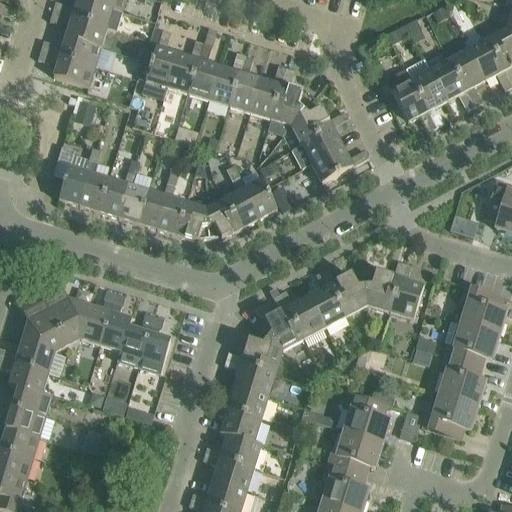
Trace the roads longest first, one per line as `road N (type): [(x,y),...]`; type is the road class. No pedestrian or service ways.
road 1 (residential): [(396,194),(327,50),(333,27),(242,0)]
road 2 (residential): [(217,289),(224,311),(163,511)]
road 3 (residential): [(217,289),(21,235)]
road 4 (residential): [(396,194),(217,289)]
road 5 (residential): [(406,511),(415,483),(467,499),(484,492),(511,405)]
road 6 (residential): [(0,180),(20,136),(10,100),(42,0)]
road 7 (residential): [(511,272),(426,246),(403,227),(396,194)]
road 8 (residential): [(511,133),(396,194)]
